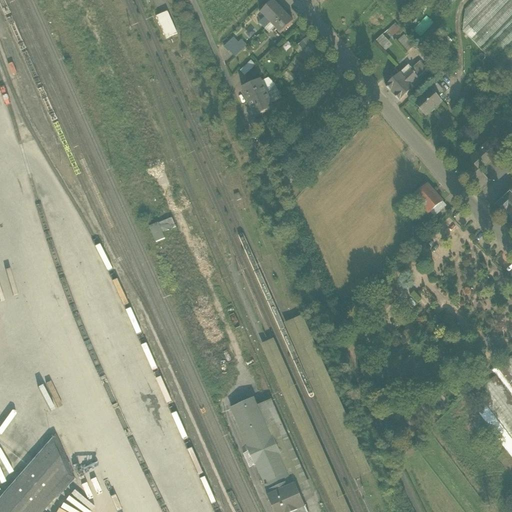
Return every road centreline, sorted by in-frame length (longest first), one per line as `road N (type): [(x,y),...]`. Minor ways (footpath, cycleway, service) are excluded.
road 1 (residential): [(192,0),(416,511)]
road 2 (residential): [(287,0),(511,246)]
